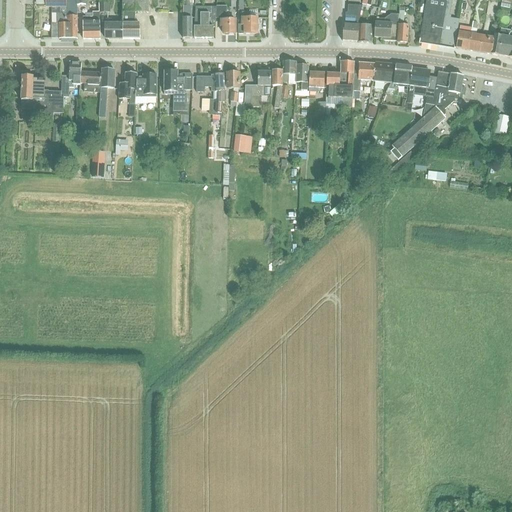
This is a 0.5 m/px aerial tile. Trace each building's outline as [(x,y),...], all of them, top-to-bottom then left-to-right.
[(45,0),(46,9),(52,9),(51,40),(54,40),(77,40),(77,6),(76,0),(45,0)] [(109,0),(99,0),(100,13),(110,13),(109,0)] [(123,0),(123,14),(135,14),(148,14),(148,0),(123,0)] [(426,0),(425,5),(424,14),(419,44),(439,47),(440,45),(455,48),(460,19),(451,18),(451,15),(450,15),(452,0),(426,0)] [(502,0),(501,7),(510,9),(511,2),(510,2),(510,0),(502,0)] [(185,6),(184,6),(183,40),(192,40),(192,22),(192,18),(188,18),(188,16),(191,17),(191,6),(190,6),(190,2),(186,2),(185,2),(185,6)] [(344,32),(343,41),(358,42),(359,26),(358,26),(358,21),(359,18),(361,7),(348,6),(347,14),(346,14),(345,32),(344,32)] [(215,19),(216,7),(216,8),(194,7),(194,39),(213,39),(213,28),(215,28),(215,19)] [(216,7),(215,19),(221,20),(220,27),(223,28),(223,35),(235,35),(236,21),(226,21),(227,7),(216,7)] [(398,25),(397,43),(407,44),(409,27),(403,26),(404,12),(404,8),(399,8),(399,12),(399,16),(398,25)] [(101,40),(100,13),(94,13),(94,18),(84,18),(84,40),(101,40)] [(135,14),(123,14),(123,26),(124,40),(140,40),(140,24),(135,24),(135,14)] [(249,14),(241,14),(241,26),(238,26),(238,36),(257,35),(258,19),(249,19),(249,14)] [(398,25),(399,16),(391,15),(384,20),(383,24),(376,23),(374,38),(380,39),(380,40),(380,41),(397,42),(396,43),(397,43),(398,25)] [(124,40),(123,26),(113,25),(113,20),(106,20),(106,40),(124,40)] [(473,22),(472,29),(468,50),(480,52),(483,36),(476,35),(477,30),(476,29),(478,23),(473,22)] [(358,42),(358,43),(371,44),(372,26),(359,26),(358,42)] [(468,50),(472,29),(460,26),(457,48),(468,50)] [(493,55),(511,58),(511,28),(511,29),(510,39),(496,36),(493,55)] [(494,38),(483,36),(480,52),(492,54),(494,38)] [(283,71),(283,79),(283,84),(288,84),(288,85),(296,86),(296,83),(297,66),(297,64),(284,62),(283,71)] [(335,87),(335,99),(342,99),(342,106),(342,109),(352,109),(353,100),(354,76),(355,64),(341,63),(341,74),(340,74),(340,75),(339,86),(339,87),(335,87)] [(62,77),(62,93),(61,98),(65,98),(69,98),(70,88),(74,88),(75,85),(81,85),(82,74),(82,64),(70,64),(70,68),(68,68),(67,77),(62,77)] [(354,76),(353,100),(360,101),(362,81),(371,82),(373,82),(373,80),(375,80),(376,65),(359,64),(359,76),(354,76)] [(376,65),(375,80),(373,80),(373,82),(377,83),(391,84),(391,83),(393,66),(376,64),(376,65)] [(296,86),(296,92),(301,92),(307,93),(307,84),(308,84),(309,67),(297,66),(296,83),(296,86)] [(391,84),(386,93),(390,95),(393,90),(397,90),(397,89),(397,85),(410,87),(412,71),(413,68),(396,66),(394,84),(391,83),(391,84)] [(100,102),(100,110),(106,111),(106,103),(108,88),(114,89),(115,71),(109,71),(108,69),(105,69),(104,71),(103,71),(102,74),(101,93),(100,102)] [(283,79),(283,71),(273,71),(273,87),(278,87),(277,94),(274,109),(279,110),(281,99),(283,87),(283,84),(283,79)] [(412,71),(410,87),(408,105),(413,106),(414,96),(427,98),(427,99),(428,99),(434,100),(438,79),(429,78),(430,73),(412,71)] [(136,98),(135,105),(142,105),(142,98),(148,98),(157,98),(157,75),(156,75),(156,73),(149,73),(149,75),(144,75),(144,77),(138,77),(138,74),(137,74),(137,75),(136,98)] [(165,76),(163,76),(163,85),(165,85),(165,97),(174,97),(174,105),(188,105),(188,104),(188,91),(193,91),(193,85),(193,75),(189,75),(185,75),(182,75),(178,75),(178,73),(165,73),(165,75),(165,76)] [(240,84),(240,74),(228,73),(227,90),(233,90),(231,107),(236,108),(238,90),(240,90),(240,84)] [(245,87),(244,108),(252,109),(263,109),(263,98),(271,98),(271,88),(271,73),(258,73),(258,87),(253,87),(245,87)] [(428,99),(426,105),(442,108),(442,109),(445,113),(445,112),(444,111),(453,103),(458,104),(459,101),(462,101),(463,98),(470,99),(473,96),(476,81),(464,78),(464,77),(462,77),(462,75),(458,74),(457,76),(452,75),(452,76),(439,73),(438,79),(434,100),(428,99)] [(102,74),(82,74),(81,85),(85,85),(85,93),(101,93),(102,74)] [(120,91),(119,100),(125,100),(130,100),(130,103),(130,105),(130,109),(129,118),(135,118),(135,105),(136,98),(137,75),(137,74),(131,74),(126,74),(125,79),(125,84),(120,84),(120,91)] [(327,87),(328,74),(310,74),(309,93),(319,93),(320,89),(327,89),(327,88),(327,87)] [(335,99),(335,87),(339,87),(339,86),(340,75),(328,74),(327,87),(327,88),(327,89),(327,96),(327,104),(326,116),(326,119),(330,120),(331,108),(331,106),(342,106),(342,99),(335,99)] [(224,76),(224,75),(214,76),(211,76),(211,78),(204,78),(197,78),(197,83),(197,93),(200,93),(205,93),(205,88),(211,88),(212,88),(212,90),(211,92),(213,92),(214,92),(214,103),(212,103),(210,103),(211,101),(203,100),(202,111),(210,112),(210,118),(220,118),(221,118),(222,115),(222,104),(224,104),(225,91),(224,76)] [(61,98),(62,93),(45,93),(45,81),(38,81),(38,79),(23,78),(22,92),(20,94),(20,97),(22,99),(21,110),(36,110),(36,111),(42,111),(42,122),(54,122),(54,114),(64,114),(65,98),(61,98)] [(326,116),(327,104),(319,103),(318,115),(326,116)] [(394,150),(390,153),(398,161),(402,158),(445,119),(444,117),(445,116),(445,113),(442,109),(442,108),(426,105),(423,120),(392,147),(394,150)] [(377,112),(369,109),(367,117),(374,120),(377,112)] [(506,137),(509,119),(497,116),(493,134),(506,137)] [(244,154),(246,137),(235,136),(233,153),(244,154)] [(370,138),(368,144),(374,147),(376,141),(370,138)] [(120,151),(126,151),(126,142),(116,141),(116,156),(120,156),(120,151)] [(93,153),(92,168),(104,169),(105,154),(93,153)] [(329,158),(331,169),(339,167),(336,157),(329,158)] [(416,164),(415,171),(426,172),(427,165),(416,164)] [(429,172),(428,180),(446,182),(447,175),(429,172)]
